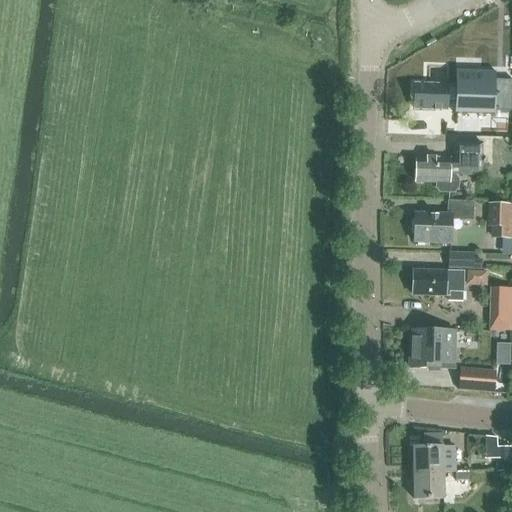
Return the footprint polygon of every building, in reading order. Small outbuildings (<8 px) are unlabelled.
[(457,87),(415,85),(415,109),(456,111),(456,115),(496,116),(497,72),(457,71),(457,87)] [(453,174),(480,174),(480,164),(486,163),(486,158),(481,158),(480,143),(452,143),(452,162),(438,162),(438,158),(425,158),(425,161),(415,161),(415,183),(436,183),(436,188),(439,192),(453,192),(457,187),(457,180),(453,175),(453,174)] [(413,243),(449,244),(449,216),(470,217),(470,203),(447,203),(447,216),(414,215),(413,243)] [(491,238),(506,239),(507,205),(493,204),(491,238)] [(473,260),(473,254),(448,253),(448,269),(480,270),(480,260),(473,260)] [(446,301),(460,301),(460,292),(461,292),(462,273),(412,271),(412,296),(443,297),(443,296),(446,296),(446,301)] [(486,330),(504,330),(504,289),(487,288),(486,330)] [(454,332),(411,331),(411,334),(408,334),(407,366),(410,366),(410,369),(453,370),(454,332)] [(457,391),(493,393),(495,373),(458,370),(457,391)] [(443,474),(455,474),(454,447),(443,447),(442,434),(424,435),(424,447),(413,448),(414,474),(443,474)] [(496,472),(509,472),(509,447),(496,447),(496,472)] [(468,481),(468,471),(456,472),(456,481),(468,481)] [(414,474),(414,500),(443,500),(443,474),(414,474)]
